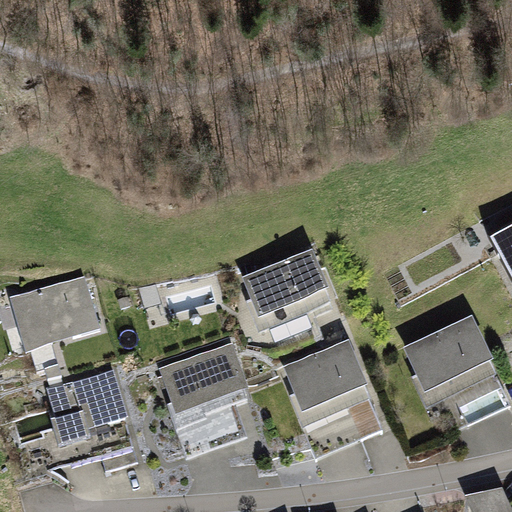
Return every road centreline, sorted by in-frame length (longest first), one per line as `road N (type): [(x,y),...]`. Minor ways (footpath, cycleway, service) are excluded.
road 1 (track): [(511,23),(201,91),(134,85),(0,45)]
road 2 (residential): [(511,460),(357,490),(103,511)]
